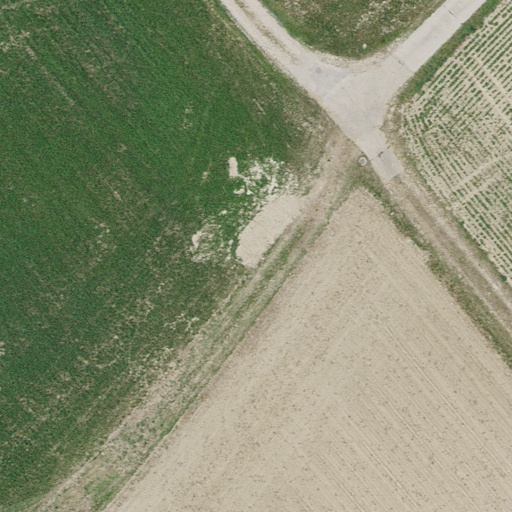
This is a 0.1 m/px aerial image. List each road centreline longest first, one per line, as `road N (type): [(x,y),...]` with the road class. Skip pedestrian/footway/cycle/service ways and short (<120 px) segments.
road 1 (track): [(242,0),(358,111),(468,0)]
road 2 (track): [(358,111),(397,181),(511,324)]
